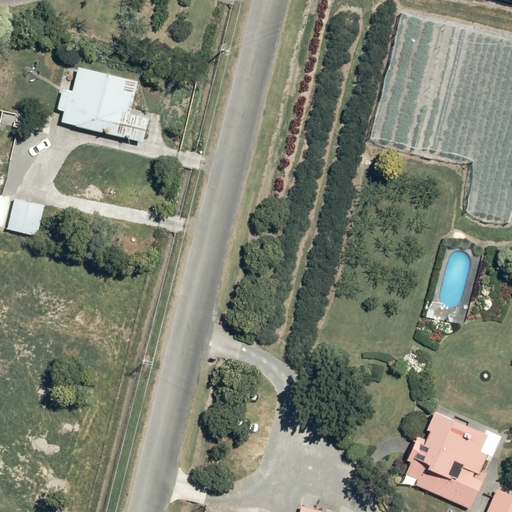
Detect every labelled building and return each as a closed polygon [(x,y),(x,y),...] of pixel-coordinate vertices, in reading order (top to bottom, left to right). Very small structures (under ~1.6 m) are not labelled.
[(62,87),(57,110),(63,111),(60,121),(141,140),(147,116),(129,112),(137,79),(77,65),(71,89),(62,87)] [(32,128),(12,124),(8,143),(28,148),(32,128)] [(9,195),(0,193),(0,226),(1,227),(9,195)] [(44,202),(12,197),(6,229),(38,234),(44,202)] [(498,437),(432,408),(419,437),(413,434),(394,476),(467,508),(480,479),(475,477),(484,458),(488,460),(498,437)] [(511,511),(511,492),(495,486),(484,511),(511,511)]
